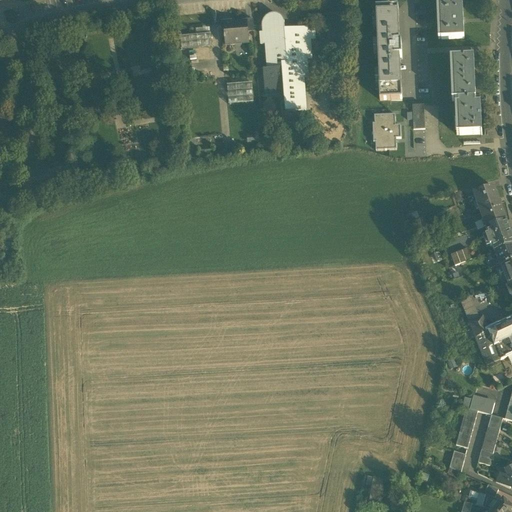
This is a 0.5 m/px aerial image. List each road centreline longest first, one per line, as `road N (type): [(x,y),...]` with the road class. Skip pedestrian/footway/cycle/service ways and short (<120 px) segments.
road 1 (residential): [(0,34),(84,9),(184,0)]
road 2 (residential): [(507,0),(511,160)]
